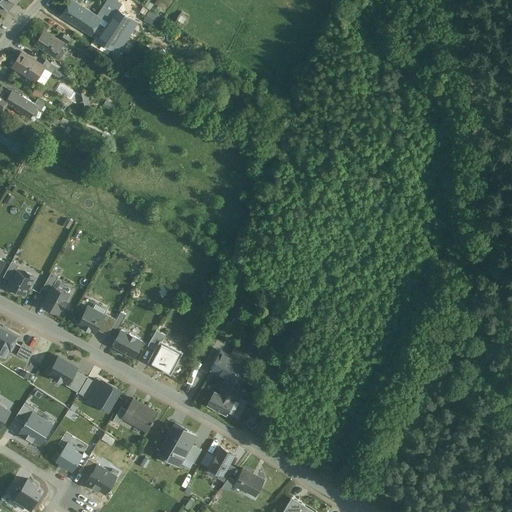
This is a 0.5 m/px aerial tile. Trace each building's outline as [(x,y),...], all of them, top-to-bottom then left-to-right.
[(0,0),(0,3),(8,11),(15,3),(11,0),(0,0)] [(69,0),(60,15),(90,34),(101,17),(73,0),(69,0)] [(147,8),(143,15),(155,23),(160,16),(147,8)] [(96,40),(116,53),(137,22),(117,9),(96,40)] [(44,30),(35,43),(60,59),(64,52),(59,49),(63,42),(44,30)] [(64,34),(61,38),(68,42),(71,38),(64,34)] [(12,65),(35,80),(36,79),(44,84),(52,71),(42,65),(21,52),(12,65)] [(46,59),(42,65),(52,71),(62,78),(65,72),(46,59)] [(0,113),(8,101),(12,95),(9,93),(0,87),(0,113)] [(39,104),(13,87),(9,93),(12,95),(8,101),(25,112),(25,111),(31,116),(39,104)] [(35,87),(33,94),(41,96),(43,89),(35,87)] [(0,124),(0,138),(5,142),(11,131),(0,124)] [(3,275),(10,279),(16,267),(18,263),(11,260),(3,275)] [(10,279),(5,287),(18,294),(20,292),(25,294),(35,275),(28,271),(27,273),(16,267),(10,279)] [(43,287),(50,290),(53,284),(58,275),(51,271),(43,287)] [(69,292),(53,284),(50,290),(43,305),(58,313),(69,292)] [(86,303),(76,322),(93,331),(95,327),(103,312),(86,303)] [(120,310),(116,318),(112,327),(118,330),(126,313),(120,310)] [(116,318),(103,312),(95,327),(108,334),(112,327),(116,318)] [(0,325),(0,354),(1,355),(4,348),(10,351),(18,335),(0,325)] [(156,329),(148,345),(155,349),(160,340),(162,341),(166,334),(156,329)] [(121,330),(112,345),(135,357),(143,341),(121,330)] [(220,351),(211,368),(228,378),(240,384),(260,348),(239,337),(229,355),(220,351)] [(155,349),(148,362),(171,375),(183,352),(162,341),(160,340),(155,349)] [(22,343),(16,354),(28,360),(34,349),(22,343)] [(48,372),(54,376),(54,377),(60,381),(61,380),(67,383),(67,384),(75,370),(77,367),(57,356),(48,372)] [(67,383),(66,386),(78,393),(87,377),(75,370),(67,384),(67,383)] [(94,381),(87,377),(78,393),(86,397),(94,381)] [(214,392),(208,403),(217,408),(219,411),(222,413),(224,412),(225,412),(240,384),(228,378),(227,381),(223,382),(220,387),(221,391),(219,395),(214,392)] [(98,406),(107,412),(119,391),(104,382),(103,383),(96,379),(94,381),(86,397),(99,404),(98,406)] [(157,412),(133,398),(126,410),(122,417),(147,431),(157,412)] [(0,425),(1,426),(11,408),(0,401),(0,425)] [(24,402),(15,417),(25,423),(19,432),(40,445),(53,423),(33,410),(34,408),(24,402)] [(120,407),(113,420),(118,423),(122,417),(126,410),(120,407)] [(179,467),(184,458),(192,444),(197,435),(174,423),(157,455),(179,467)] [(66,440),(55,458),(73,468),(84,450),(66,440)] [(202,450),(192,444),(184,458),(195,463),(202,450)] [(220,447),(209,467),(219,473),(222,475),(228,464),(234,455),(220,447)] [(140,454),(136,462),(146,466),(149,458),(140,454)] [(88,456),(79,472),(88,477),(86,482),(107,495),(119,475),(88,456)] [(235,468),(228,464),(222,475),(219,473),(217,478),(225,482),(228,477),(235,468)] [(243,469),(235,484),(256,495),(264,480),(243,469)] [(15,476),(6,491),(12,494),(11,497),(17,501),(16,503),(23,508),(25,505),(30,507),(39,492),(35,489),(37,486),(27,480),(26,482),(15,476)] [(234,480),(228,477),(225,482),(222,486),(227,490),(234,480)] [(241,493),(243,489),(233,484),(231,489),(241,493)] [(282,511),(314,511),(315,511),(293,496),(282,511)]
